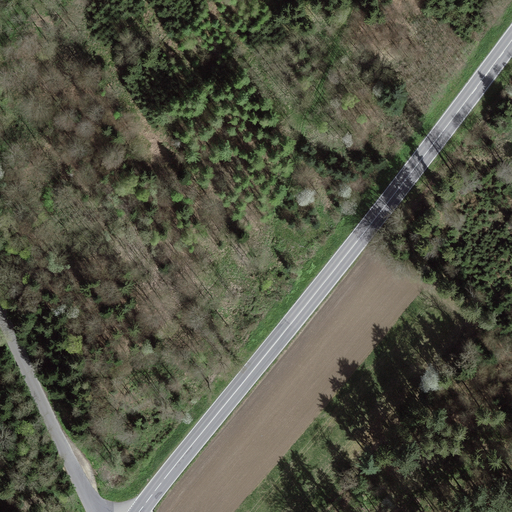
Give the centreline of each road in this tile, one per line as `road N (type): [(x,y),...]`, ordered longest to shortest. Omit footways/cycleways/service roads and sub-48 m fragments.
road 1 (primary): [(511,38),(139,511)]
road 2 (tertiary): [(105,511),(73,470),(0,308)]
